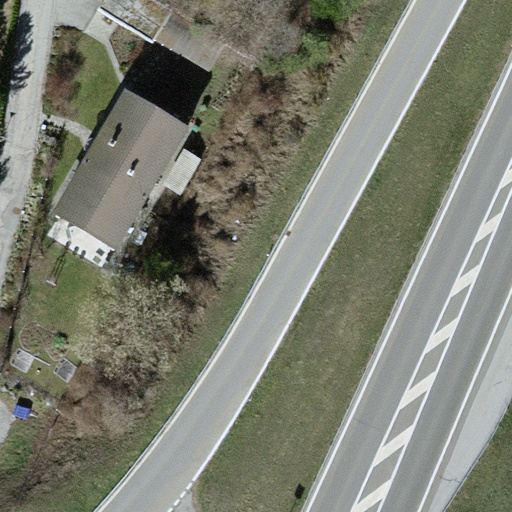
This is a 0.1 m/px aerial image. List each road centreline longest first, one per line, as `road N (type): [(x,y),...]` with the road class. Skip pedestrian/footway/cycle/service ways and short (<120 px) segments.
road 1 (trunk): [(439,0),(220,393),(132,511)]
road 2 (trunk): [(364,511),(511,171)]
road 3 (residential): [(0,214),(38,0)]
